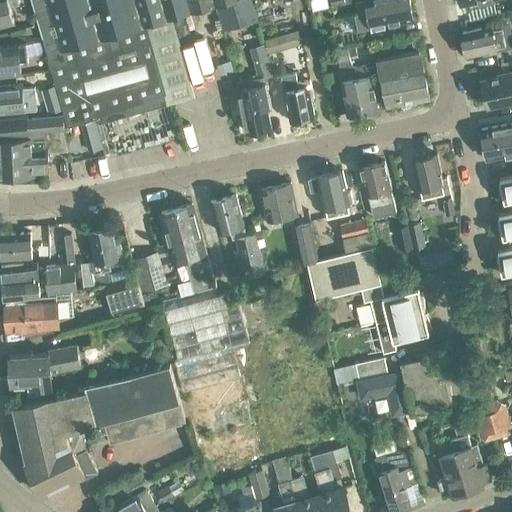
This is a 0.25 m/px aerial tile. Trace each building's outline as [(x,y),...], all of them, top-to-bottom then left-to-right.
[(0,0),(0,27),(14,24),(10,8),(20,5),(18,0),(0,0)] [(178,134),(167,96),(147,27),(216,7),(224,31),(258,22),(251,0),(31,0),(64,114),(68,128),(93,121),(103,156),(178,134)] [(346,5),(345,0),(310,0),(312,10),(332,7),(346,5)] [(345,0),(346,5),(356,3),(359,17),(411,7),(409,0),(345,0)] [(411,7),(359,17),(362,31),(380,27),(380,28),(414,21),(411,7)] [(492,27),(465,33),(462,33),(467,57),(483,54),(484,56),(497,53),(496,49),(506,47),(503,29),(493,31),(492,27)] [(300,29),(265,39),(269,54),(304,44),(300,29)] [(341,31),(319,36),(322,51),(345,45),(341,31)] [(384,39),(375,41),(377,50),(386,48),(384,39)] [(18,46),(0,47),(0,77),(21,76),(20,65),(29,64),(26,45),(18,46)] [(420,52),(393,57),(403,105),(430,99),(423,66),(420,52)] [(403,105),(393,57),(378,60),(381,74),(380,75),(387,108),(403,105)] [(265,84),(264,82),(272,80),(268,61),(256,64),(260,79),(237,83),(238,90),(227,92),(232,117),(242,115),(246,133),(251,132),(271,128),(267,110),(271,109),(268,96),(267,96),(267,94),(265,84)] [(363,113),(354,69),(350,61),(339,63),(341,72),(340,72),(341,82),(340,82),(348,115),(363,113)] [(354,69),(363,113),(379,110),(372,76),(371,77),(369,67),(354,69)] [(296,74),(282,77),(290,121),(314,116),(311,101),(314,100),(314,99),(312,86),(299,88),(296,74)] [(500,78),(483,82),(485,91),(481,91),(484,105),(488,104),(488,107),(511,102),(511,74),(500,76),(500,78)] [(0,114),(37,111),(35,88),(23,89),(22,85),(0,87),(0,114)] [(60,101),(46,105),(49,115),(62,111),(60,101)] [(64,114),(27,117),(0,119),(0,136),(66,131),(64,114)] [(511,124),(482,130),(484,145),(511,140),(511,124)] [(0,177),(33,175),(33,173),(49,172),(48,157),(48,155),(60,154),(60,150),(67,149),(63,133),(45,133),(45,140),(31,141),(31,140),(0,142),(0,177)] [(487,161),(511,155),(511,140),(484,145),(487,161)] [(422,200),(450,193),(447,178),(443,179),(438,156),(428,158),(424,153),(416,155),(414,161),(413,161),(420,191),(422,200)] [(385,163),(361,168),(368,196),(369,196),(372,208),(395,203),(392,191),(392,190),(385,163)] [(311,192),(320,190),(325,210),(330,209),(332,217),(352,212),(350,204),(354,203),(351,193),(348,193),(343,172),(308,180),(311,192)] [(505,203),(511,202),(511,177),(500,180),(501,183),(500,183),(499,191),(502,198),(504,198),(505,203)] [(291,184),(262,190),(269,221),(298,215),(291,184)] [(237,195),(211,202),(219,233),(231,230),(233,240),(236,240),(246,277),(265,273),(255,234),(248,236),(247,236),(244,227),(245,226),(237,195)] [(443,203),(445,217),(455,216),(453,201),(443,203)] [(189,258),(208,253),(202,235),(200,236),(193,205),(177,209),(189,258)] [(189,258),(177,209),(162,213),(167,231),(163,232),(166,245),(170,244),(175,262),(185,259),(189,258)] [(504,240),(511,238),(511,213),(499,216),(500,219),(498,219),(498,228),(501,235),(503,234),(504,240)] [(341,226),(344,239),(370,233),(366,220),(341,226)] [(310,222),(292,227),(301,265),(319,261),(310,222)] [(408,226),(413,248),(414,250),(426,247),(421,223),(408,226)] [(101,226),(99,230),(89,232),(96,264),(100,264),(102,273),(112,271),(110,261),(123,259),(120,244),(116,245),(113,227),(111,227),(108,225),(101,226)] [(413,248),(408,226),(394,229),(399,251),(413,248)] [(31,234),(1,236),(2,261),(33,259),(31,234)] [(66,265),(46,267),(46,268),(48,289),(48,293),(49,293),(73,290),(77,290),(75,264),(76,264),(72,234),(62,236),(66,265)] [(373,248),(308,263),(317,300),(382,285),(373,248)] [(503,276),(511,274),(511,249),(498,252),(499,255),(497,256),(497,264),(500,271),(502,270),(503,276)] [(159,252),(134,257),(140,285),(142,285),(143,292),(166,286),(159,252)] [(435,268),(432,254),(420,257),(423,270),(435,268)] [(48,289),(46,268),(38,269),(37,263),(1,267),(5,298),(41,294),(40,290),(48,289)] [(90,263),(81,264),(84,288),(94,286),(90,263)] [(118,283),(103,287),(111,316),(144,307),(136,278),(125,281),(124,277),(117,279),(118,283)] [(364,303),(371,301),(377,324),(425,312),(420,289),(383,298),(380,285),(360,290),(364,303)] [(234,349),(251,344),(236,291),(166,310),(180,360),(233,346),(234,349)] [(59,327),(57,306),(57,301),(56,301),(56,297),(26,299),(26,304),(6,305),(7,317),(1,317),(2,327),(8,327),(9,331),(38,329),(38,328),(59,327)] [(431,334),(425,312),(377,324),(385,355),(396,352),(394,343),(431,334)] [(157,339),(163,360),(174,357),(168,336),(157,339)] [(52,395),(51,382),(51,374),(82,368),(77,346),(45,353),(46,354),(10,357),(12,385),(27,384),(28,396),(34,395),(34,397),(52,395)] [(265,464),(259,440),(234,349),(233,346),(180,360),(174,362),(201,458),(203,466),(206,474),(208,479),(265,464)] [(404,364),(414,411),(450,403),(465,399),(456,353),(439,357),(439,356),(434,357),(404,364)] [(355,364),(358,379),(387,372),(384,357),(355,364)] [(123,441),(158,431),(152,410),(180,403),(170,366),(129,377),(90,386),(88,391),(13,407),(17,422),(26,462),(25,462),(42,496),(73,482),(73,481),(84,476),(86,480),(99,474),(93,463),(87,450),(81,430),(98,426),(105,423),(105,425),(111,445),(123,441)] [(394,414),(412,410),(403,371),(358,381),(362,399),(390,393),(394,414)] [(490,404),(491,414),(495,438),(510,434),(508,428),(511,424),(506,406),(498,402),(490,404)] [(486,441),(495,438),(491,414),(455,423),(459,439),(467,436),(468,436),(467,431),(478,429),(481,439),(486,441)] [(453,495),(470,490),(457,452),(455,453),(452,444),(439,448),(441,456),(448,479),(438,482),(443,496),(452,493),(453,495)] [(472,447),(457,452),(470,490),(484,485),(483,482),(492,479),(487,466),(483,467),(480,457),(475,458),(472,447)] [(323,495),(327,511),(351,511),(345,488),(336,491),(330,471),(337,469),(332,452),(312,458),(323,495)] [(399,453),(377,459),(387,495),(383,500),(385,507),(388,509),(391,508),(392,511),(399,511),(425,504),(413,468),(408,469),(404,455),(399,453)] [(248,475),(255,501),(269,497),(262,471),(248,475)] [(141,473),(104,493),(109,502),(146,482),(141,473)] [(297,492),(303,511),(327,511),(323,495),(310,499),(307,489),(303,478),(293,482),(296,492),(297,492)] [(296,492),(293,482),(279,486),(285,506),(278,508),(278,511),(303,511),(297,492),(296,492)] [(170,487),(169,485),(158,492),(164,502),(175,496),(170,487)] [(149,511),(156,508),(147,492),(138,497),(138,496),(111,511),(149,511)] [(261,511),(259,502),(235,509),(236,511),(261,511)]
